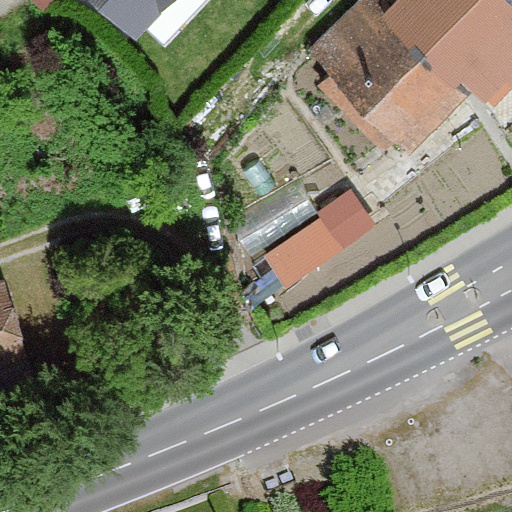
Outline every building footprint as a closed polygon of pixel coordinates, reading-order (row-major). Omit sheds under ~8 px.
[(34,0),(14,0),(24,10),(34,0)] [(63,0),(106,39),(142,0),(63,0)] [(511,60),(511,22),(490,0),(367,0),(360,8),(352,0),(347,0),(294,50),(314,71),(302,81),(371,154),(443,87),(452,96),(480,70),(491,80),(511,60)] [(361,185),(266,241),(286,274),(381,218),(361,185)] [(0,370),(9,368),(0,334),(0,370)]
